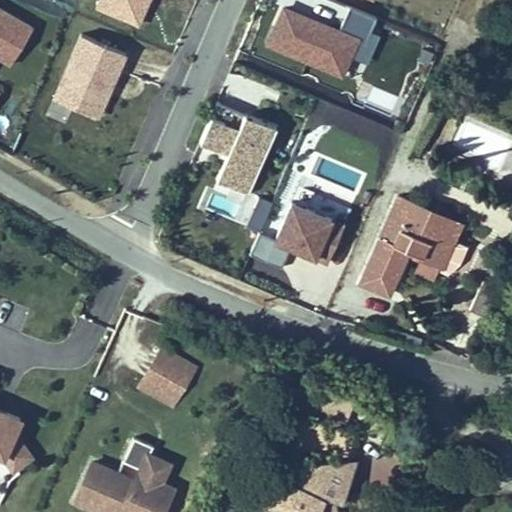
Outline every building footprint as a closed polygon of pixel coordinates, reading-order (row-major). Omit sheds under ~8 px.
[(96,0),(95,4),(140,23),(149,0),(96,0)] [(360,38),(282,4),(265,44),(342,78),(360,38)] [(35,27),(0,6),(0,99),(5,91),(0,88),(0,60),(11,67),(35,27)] [(129,53),(81,33),(53,100),(101,120),(129,53)] [(276,128),(217,102),(200,140),(227,152),(220,167),(253,181),(276,128)] [(459,212),(394,185),(358,271),(387,283),(405,240),(440,254),(459,212)] [(343,223),(291,201),(276,238),(260,232),(251,254),(281,266),(288,248),(326,264),(343,223)] [(498,293),(482,287),(473,315),(489,320),(498,293)] [(0,302),(0,320),(9,323),(15,300),(1,297),(0,302)] [(170,349),(148,386),(180,405),(202,367),(170,349)] [(0,382),(3,376),(0,375),(0,451),(11,456),(20,470),(39,456),(26,438),(20,436),(28,418),(15,413),(8,415),(3,412),(1,406),(0,405),(0,382)] [(338,385),(333,404),(363,411),(367,393),(338,385)] [(15,413),(1,406),(3,412),(8,415),(15,413)] [(123,511),(124,511),(163,511),(174,491),(162,485),(171,466),(151,456),(155,448),(136,438),(119,473),(95,461),(75,501),(98,511),(123,511)] [(371,458),(308,456),(293,481),(290,479),(278,502),(292,510),(290,511),(353,511),(347,500),(337,506),(325,500),(331,490),(341,496),(345,491),(352,494),(371,458)] [(341,496),(331,490),(325,500),(337,506),(347,500),(341,496)] [(290,511),(292,510),(278,502),(272,511),(290,511)]
